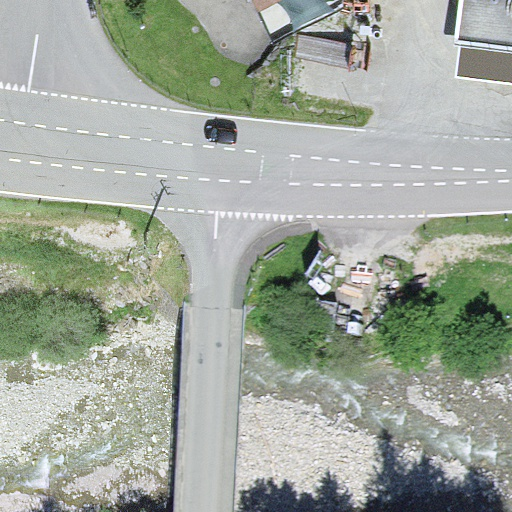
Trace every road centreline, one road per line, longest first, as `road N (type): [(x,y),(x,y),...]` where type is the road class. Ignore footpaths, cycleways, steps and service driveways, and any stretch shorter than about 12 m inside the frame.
road 1 (unclassified): [(217,165),(200,511)]
road 2 (tertiary): [(217,165),(511,173)]
road 3 (tertiary): [(21,141),(217,165)]
road 4 (unclassified): [(21,141),(42,0)]
